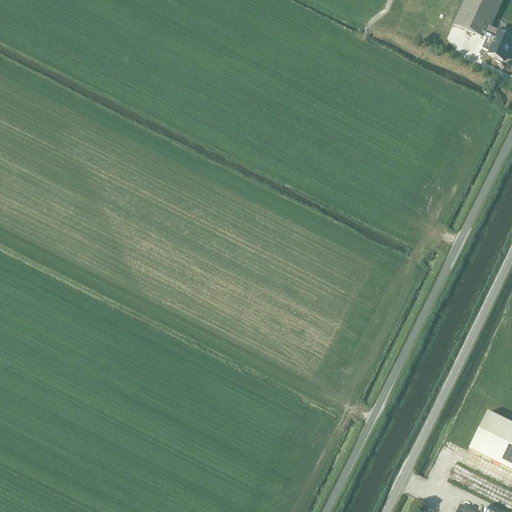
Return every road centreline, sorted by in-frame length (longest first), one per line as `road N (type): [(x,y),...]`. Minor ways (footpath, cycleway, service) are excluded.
road 1 (unclassified): [(325,511),(511,134)]
road 2 (tertiary): [(385,511),(511,253)]
